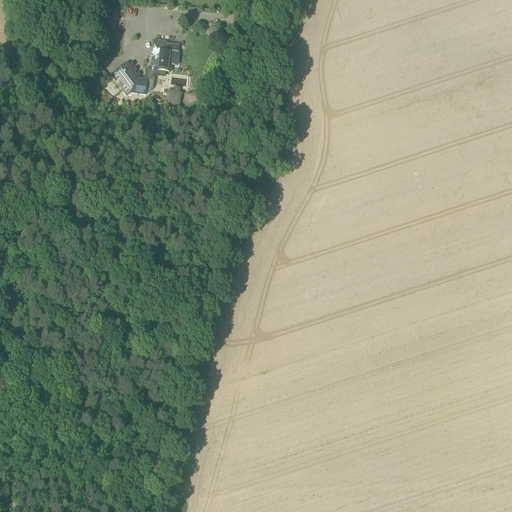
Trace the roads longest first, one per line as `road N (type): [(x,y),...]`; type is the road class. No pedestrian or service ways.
road 1 (track): [(174,472),(244,211),(240,103)]
road 2 (track): [(174,472),(0,460)]
